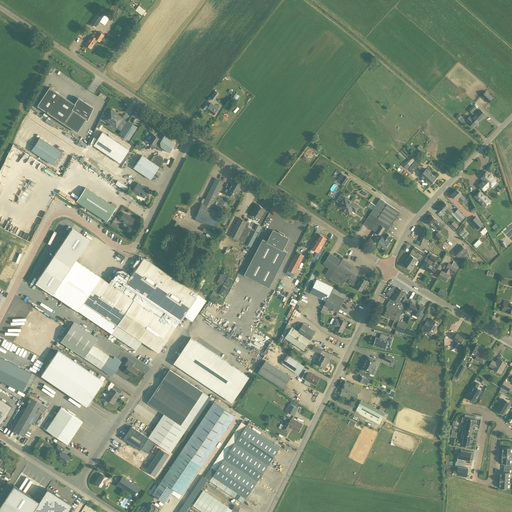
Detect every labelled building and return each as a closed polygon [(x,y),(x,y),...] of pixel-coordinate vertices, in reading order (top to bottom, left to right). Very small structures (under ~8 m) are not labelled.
[(135,10),(142,15),(145,10),(138,5),(135,10)] [(108,12),(101,7),(98,11),(99,11),(90,24),(95,28),(104,15),(112,20),(114,16),(108,12)] [(98,31),(95,35),(93,34),(91,36),(90,35),(84,44),(91,48),(97,40),(100,42),(104,35),(98,31)] [(37,106),(77,132),(86,119),(86,120),(92,108),(78,99),(74,104),(49,87),(37,106)] [(210,98),(214,100),(219,92),(215,90),(210,98)] [(481,96),(488,103),(493,98),(486,91),(481,96)] [(218,108),(211,103),(207,110),(214,115),(218,108)] [(480,109),(472,118),(469,115),(466,119),(468,122),(474,128),(486,115),(480,109)] [(119,129),(121,127),(118,125),(122,119),(117,116),(116,117),(113,115),(114,114),(114,113),(114,112),(113,111),(112,110),(111,111),(110,111),(107,115),(108,116),(106,120),(108,122),(109,126),(112,127),(114,127),(116,128),(119,129)] [(127,121),(119,134),(128,140),(137,127),(127,121)] [(157,147),(156,141),(158,138),(150,132),(145,140),(149,142),(151,148),(157,147)] [(129,150),(102,133),(93,147),(121,164),(129,150)] [(164,136),(160,142),(160,147),(169,153),(174,143),(164,136)] [(40,138),(32,150),(53,165),(61,152),(40,138)] [(150,161),(142,155),(133,168),(150,179),(162,162),(161,158),(158,155),(154,156),(150,161)] [(413,155),(406,163),(409,166),(416,159),(413,155)] [(412,172),(421,163),(417,160),(407,170),(409,172),(410,170),(412,172)] [(430,185),(436,178),(427,169),(420,176),(430,185)] [(484,181),(479,185),(484,190),(489,186),(495,180),(492,177),(492,176),(491,174),(489,174),(487,172),(481,178),(484,181)] [(345,185),(350,178),(346,176),(341,183),(345,185)] [(216,178),(203,204),(202,204),(195,217),(216,228),(223,215),(222,215),(228,203),(222,200),(223,199),(217,196),(224,183),(216,178)] [(115,184),(125,190),(127,187),(118,180),(115,184)] [(227,193),(235,198),(238,200),(242,193),(239,191),(242,185),(234,180),(227,193)] [(136,192),(138,192),(139,196),(145,195),(148,191),(142,187),(143,186),(138,183),(132,190),(136,192)] [(76,201),(106,221),(115,207),(85,187),(76,201)] [(456,200),(457,199),(461,202),(465,198),(462,194),(456,189),(451,195),(456,200)] [(480,192),(475,197),(485,206),(490,201),(484,196),(480,192)] [(338,201),(341,203),(341,204),(343,205),(340,208),(350,215),(353,210),(356,212),(359,207),(345,197),(344,199),(341,197),(338,201)] [(363,224),(376,232),(376,233),(381,236),(383,231),(386,233),(400,212),(380,199),(363,224)] [(443,212),(445,210),(450,215),(451,214),(459,222),(465,217),(457,209),(453,213),(453,212),(453,211),(444,202),(438,208),(441,210),(443,212)] [(252,213),(254,215),(253,216),(256,217),(255,219),(255,220),(257,221),(258,221),(265,209),(258,205),(252,213)] [(123,222),(129,226),(133,219),(123,212),(119,219),(120,220),(123,223),(123,222)] [(431,225),(432,223),(440,230),(443,226),(431,215),(426,221),(431,225)] [(470,222),(477,230),(484,224),(476,216),(470,222)] [(239,217),(230,235),(244,242),(251,229),(248,227),(250,223),(247,222),(247,221),(239,217)] [(450,225),(455,230),(458,226),(453,221),(450,225)] [(467,227),(464,224),(461,226),(463,229),(459,233),(463,238),(468,234),(464,229),(467,227)] [(263,239),(244,275),(269,288),(288,252),(283,250),(289,238),(283,235),(284,235),(279,233),(273,230),(268,242),(263,239)] [(254,231),(246,245),(251,247),(258,233),(254,231)] [(437,232),(433,237),(438,241),(442,236),(438,233),(437,232)] [(378,244),(386,249),(393,237),(387,233),(384,238),(382,237),(378,244)] [(0,234),(0,251),(15,259),(21,245),(0,234)] [(311,248),(318,253),(327,239),(319,234),(311,248)] [(422,247),(427,236),(423,234),(420,242),(417,241),(416,244),(422,247)] [(479,239),(474,245),(477,247),(482,242),(479,239)] [(461,244),(453,252),(458,258),(460,256),(462,259),(469,252),(461,244)] [(411,270),(418,260),(419,260),(422,255),(424,253),(415,247),(413,249),(409,254),(403,264),(411,270)] [(0,251),(0,284),(1,286),(15,259),(0,251)] [(295,273),(304,255),(297,252),(288,270),(295,273)] [(434,266),(431,264),(432,261),(435,262),(437,258),(432,254),(429,252),(427,255),(425,260),(428,262),(424,268),(430,272),(433,274),(436,270),(433,268),(434,266)] [(341,287),(345,280),(356,287),(355,287),(362,291),(368,282),(361,278),(358,283),(353,280),(360,270),(343,259),(342,260),(330,253),(323,264),(332,269),(332,270),(329,268),(324,276),(341,287)] [(132,299),(174,328),(197,294),(142,257),(126,282),(117,277),(112,285),(99,277),(76,310),(109,333),(115,324),(132,299)] [(449,275),(448,274),(450,272),(454,275),(460,265),(454,261),(452,265),(449,263),(443,272),(442,271),(438,277),(446,281),(449,275)] [(221,273),(218,281),(224,283),(219,293),(225,296),(233,279),(221,273)] [(326,301),(323,306),(338,313),(345,299),(331,292),(333,287),(317,279),(310,293),(326,301)] [(397,308),(402,311),(405,305),(400,302),(405,292),(397,287),(397,288),(394,286),(387,294),(387,293),(387,294),(391,297),(389,300),(392,302),(391,305),(397,308)] [(214,291),(210,296),(220,302),(224,297),(214,291)] [(124,330),(157,353),(174,328),(132,299),(115,324),(109,333),(118,339),(124,330)] [(392,302),(389,300),(386,306),(388,307),(384,316),(394,320),(397,311),(395,310),(397,308),(391,305),(392,302)] [(412,314),(418,303),(417,304),(415,303),(415,302),(412,300),(411,301),(411,300),(406,309),(412,313),(412,314)] [(511,313),(511,304),(509,304),(510,302),(504,300),(502,311),(508,313),(511,313)] [(418,303),(412,314),(418,317),(424,307),(418,303)] [(340,319),(339,320),(335,319),(332,326),(336,328),(335,329),(342,333),(347,322),(340,319)] [(426,322),(424,325),(427,327),(425,331),(432,335),(439,323),(432,319),(429,324),(426,322)] [(72,320),(58,340),(112,377),(122,362),(114,357),(113,359),(91,344),(97,336),(72,320)] [(399,321),(395,329),(395,330),(396,330),(401,332),(404,333),(408,324),(399,321)] [(282,343),(285,338),(303,350),(310,340),(316,332),(304,323),(298,331),(292,327),(287,324),(279,341),(282,343)] [(381,334),(380,338),(376,337),(373,346),(385,349),(387,341),(391,342),(393,338),(381,334)] [(453,339),(456,341),(453,347),(457,349),(464,338),(457,334),(453,339)] [(191,338),(174,363),(232,402),(249,377),(191,338)] [(320,354),(322,349),(314,345),(311,349),(320,354)] [(477,345),(477,346),(473,352),(477,355),(475,359),(479,362),(483,355),(481,354),(483,349),(482,349),(483,348),(480,347),(480,346),(478,345),(477,345)] [(58,351),(41,376),(86,406),(103,381),(58,351)] [(394,358),(384,354),(382,359),(392,364),(394,358)] [(328,358),(322,355),(317,364),(325,368),(327,362),(326,362),(328,358)] [(298,375),(304,367),(288,356),(282,364),(298,375)] [(368,356),(361,370),(363,370),(362,371),(366,373),(367,372),(371,374),(371,373),(373,373),(376,365),(375,365),(377,360),(368,356)] [(126,373),(130,376),(130,375),(133,377),(138,371),(132,367),(134,363),(127,358),(123,365),(127,367),(124,371),(126,373)] [(265,358),(256,372),(288,393),(295,383),(292,375),(265,358)] [(488,365),(493,368),(493,369),(501,373),(507,363),(499,358),(497,362),(492,359),(488,365)] [(0,360),(0,383),(22,395),(31,377),(0,360)] [(147,403),(181,425),(203,392),(170,370),(147,403)] [(305,380),(315,385),(319,377),(309,372),(305,380)] [(360,375),(358,380),(367,385),(370,380),(360,375)] [(120,394),(112,389),(114,385),(111,382),(108,387),(108,388),(108,389),(108,390),(109,391),(105,398),(113,404),(120,394)] [(346,382),(341,390),(342,391),(341,394),(347,397),(349,394),(357,398),(361,390),(346,382)] [(481,390),(477,388),(472,385),(470,390),(471,391),(467,397),(471,399),(471,400),(474,402),(481,390)] [(32,397),(30,400),(29,400),(28,400),(28,401),(28,402),(29,403),(13,431),(23,437),(30,424),(33,425),(41,411),(44,412),(47,406),(32,397)] [(0,422),(0,423),(11,406),(0,398),(0,422)] [(496,410),(504,414),(505,412),(507,414),(510,409),(508,407),(510,403),(502,399),(496,410)] [(385,413),(361,400),(355,412),(379,424),(385,413)] [(214,402),(152,494),(165,503),(174,489),(182,495),(235,416),(214,402)] [(285,411),(294,416),(298,408),(289,403),(285,411)] [(67,444),(80,426),(82,422),(61,407),(46,429),(67,444)] [(186,429),(164,414),(148,437),(171,452),(186,429)] [(465,423),(475,425),(475,424),(476,424),(477,421),(476,420),(476,419),(468,418),(468,415),(465,414),(465,418),(466,418),(465,423)] [(285,422),(284,425),(281,424),(279,428),(288,433),(290,428),(299,432),(303,424),(291,418),(289,423),(285,422)] [(81,425),(76,432),(87,440),(93,433),(81,425)] [(149,438),(132,426),(123,439),(140,450),(149,438)] [(246,498),(268,465),(280,448),(247,426),(213,476),(246,498)] [(472,441),(460,439),(462,439),(461,444),(464,445),(464,446),(468,447),(467,447),(468,446),(471,446),(472,441)] [(65,464),(70,457),(62,452),(64,448),(58,444),(54,450),(59,453),(56,458),(65,464)] [(160,449),(146,470),(155,476),(169,455),(160,449)] [(457,462),(465,463),(465,460),(469,460),(470,459),(471,459),(472,454),(471,454),(471,452),(461,451),(460,455),(458,454),(457,462)] [(456,462),(455,466),(458,467),(457,474),(466,476),(467,475),(468,475),(469,470),(468,470),(468,468),(465,468),(466,464),(465,463),(457,462),(456,462)] [(95,483),(101,487),(100,488),(101,488),(102,489),(103,489),(105,488),(106,486),(106,485),(109,479),(101,474),(95,483)] [(133,496),(139,487),(122,476),(116,485),(133,496)] [(203,476),(178,511),(185,511),(208,479),(205,477),(203,476)] [(47,489),(38,501),(13,485),(0,505),(0,511),(67,511),(72,505),(47,489)] [(203,490),(193,506),(202,511),(238,511),(240,508),(234,505),(232,510),(228,507),(229,506),(203,490)]
